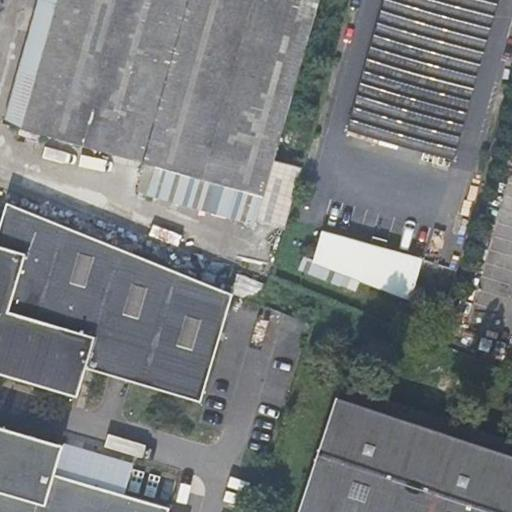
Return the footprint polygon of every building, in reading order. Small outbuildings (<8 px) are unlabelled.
[(36,0),(3,121),(24,127),(59,0),(36,0)] [(59,0),(24,127),(149,163),(262,196),(317,0),(59,0)] [(383,0),(348,127),(451,156),(495,0),(383,0)] [(263,196),(262,196),(149,163),(143,186),(257,219),(263,196)] [(228,290),(3,199),(0,210),(0,374),(75,395),(84,365),(198,398),(228,290)] [(369,246),(369,244),(321,230),(313,260),(309,271),(410,300),(421,260),(385,249),(385,251),(369,246)] [(371,238),(369,244),(369,246),(385,251),(385,249),(387,242),(371,238)] [(309,271),(313,260),(299,257),(292,279),(337,297),(343,282),(309,273),(309,271)] [(443,313),(448,295),(439,292),(434,310),(443,313)] [(511,511),(511,449),(337,392),(297,511),(511,511)] [(0,511),(164,511),(166,508),(52,475),(60,447),(0,428),(0,511)]
